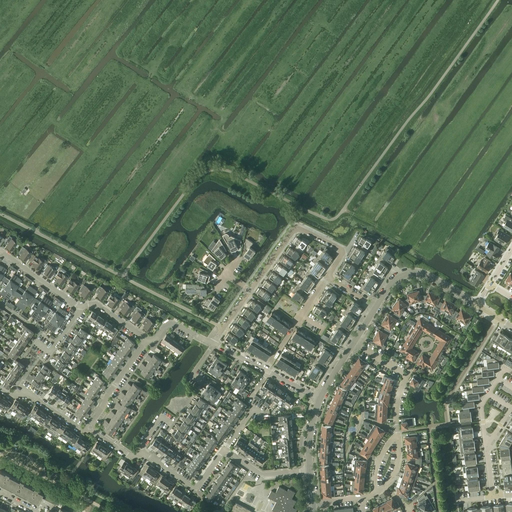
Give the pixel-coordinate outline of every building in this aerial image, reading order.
[(504,224),(503,226),(511,232),(511,230),(511,223),(511,222),(511,221),(511,219),(506,215),(503,219),(505,221),(503,222),(504,223),(504,224)] [(503,245),(509,236),(499,229),(496,233),(498,234),(494,239),(503,245)] [(241,241),(234,237),(231,235),(229,236),(228,234),(227,233),(226,233),(225,233),(222,235),(226,242),(230,249),(232,251),(238,248),(237,246),(241,245),(241,241)] [(4,242),(7,244),(6,246),(12,251),(19,241),(15,238),(14,240),(11,238),(12,237),(9,236),(9,237),(8,236),(4,242)] [(298,245),(296,247),(302,252),(304,249),(307,244),(309,240),(304,238),(302,240),(297,237),(297,238),(296,237),(293,241),(298,245)] [(364,245),(362,248),(368,251),(369,248),(372,243),(374,239),(368,237),(366,240),(362,237),(361,237),(360,237),(357,241),(364,245)] [(243,255),(245,258),(245,259),(245,260),(246,261),(247,262),(249,259),(256,250),(250,246),(253,243),(247,239),(246,238),(246,239),(245,239),(245,243),(244,249),(247,251),(244,255),(243,255)] [(226,250),(220,240),(219,239),(216,243),(212,250),(216,254),(217,254),(221,259),(226,255),(223,251),(226,250)] [(488,251),(486,254),(494,259),(498,253),(497,252),(499,248),(489,242),(484,248),(488,251)] [(18,252),(21,254),(19,256),(26,260),(32,251),(28,248),(27,250),(25,248),(22,246),(18,252)] [(285,252),(290,255),(297,260),(295,258),(297,256),(299,257),(302,252),(296,247),(294,250),(290,248),(289,248),(288,248),(285,252)] [(351,251),(361,257),(363,255),(365,256),(368,251),(362,248),(360,250),(355,247),(355,248),(354,247),(351,251)] [(380,255),(378,258),(384,261),(385,259),(392,263),(395,258),(394,258),(394,257),(389,254),(391,251),(386,247),(384,251),(381,255),(380,255)] [(319,255),(317,257),(322,261),(324,259),(330,263),(333,259),(332,258),(332,257),(328,254),(329,252),(325,248),(323,251),(323,250),(319,255)] [(354,260),(352,263),(358,266),(361,262),(359,261),(361,257),(351,251),(348,256),(349,256),(349,257),(354,260)] [(213,269),(217,264),(214,261),(215,259),(209,253),(203,261),(207,264),(207,265),(213,269)] [(30,261),(33,264),(32,265),(38,269),(45,260),(41,257),(40,259),(35,255),(30,261)] [(279,260),(284,263),(291,268),(289,267),(291,264),(293,265),(297,260),(290,255),(288,258),(284,256),(283,257),(282,256),(279,260)] [(315,263),(313,266),(323,273),(326,269),(325,268),(325,267),(320,264),(322,261),(317,257),(316,257),(312,261),(315,263)] [(488,265),(490,261),(485,257),(483,261),(481,260),(477,266),(486,272),(490,266),(488,265)] [(378,264),(376,267),(385,273),(388,268),(387,268),(388,267),(382,264),(384,261),(378,258),(376,263),(378,264)] [(342,267),(351,273),(353,270),(355,271),(358,266),(352,263),(351,266),(346,262),(345,263),(344,262),(342,267)] [(42,269),(45,271),(44,273),(50,277),(57,268),(53,265),(52,267),(49,265),(46,263),(42,269)] [(274,268),(278,271),(285,276),(283,275),(285,272),(287,273),(291,268),(284,263),(282,267),(278,264),(278,265),(277,264),(274,268)] [(309,268),(306,272),(311,276),(313,273),(318,277),(319,276),(320,277),(323,273),(313,266),(311,269),(309,268)] [(196,279),(203,281),(203,280),(208,282),(210,275),(206,274),(207,271),(200,267),(200,268),(199,268),(198,269),(198,270),(197,270),(197,271),(197,272),(196,273),(196,272),(196,273),(197,273),(196,274),(196,275),(196,276),(196,277),(196,278),(196,279)] [(339,272),(345,276),(343,278),(348,282),(351,277),(349,276),(351,273),(342,267),(339,271),(340,272),(339,272)] [(372,269),(369,273),(374,277),(376,274),(381,277),(382,277),(383,277),(385,273),(376,267),(374,270),(372,269)] [(54,276),(57,278),(56,280),(62,284),(69,275),(65,272),(64,274),(61,272),(59,270),(54,276)] [(482,279),(484,276),(475,270),(476,271),(473,276),(471,275),(469,280),(477,285),(481,279),(482,279)] [(268,276),(272,280),(279,284),(278,283),(279,280),(281,281),(285,276),(278,271),(276,275),(272,272),(272,273),(271,272),(268,276)] [(304,278),(302,280),(312,287),(315,283),(314,283),(315,282),(310,278),(311,276),(306,272),(303,277),(304,278)] [(368,279),(366,282),(376,288),(379,284),(378,283),(373,279),(374,277),(369,273),(366,278),(368,279)] [(6,277),(3,281),(11,287),(18,277),(13,274),(9,279),(6,277)] [(18,277),(11,287),(18,292),(21,288),(18,286),(22,280),(18,277)] [(65,285),(68,287),(67,288),(73,293),(80,283),(76,280),(75,282),(70,278),(65,285)] [(262,284),(267,288),(273,292),(272,291),(274,288),(275,289),(279,284),(272,280),(270,283),(266,280),(266,281),(265,280),(262,284)] [(299,282),(296,287),(303,292),(301,291),(303,288),(308,292),(308,291),(309,292),(312,287),(302,280),(300,283),(299,282)] [(0,292),(0,293),(4,297),(11,287),(3,281),(0,286),(3,288),(0,292)] [(362,284),(359,289),(365,292),(366,289),(372,293),(372,292),(373,293),(376,288),(366,282),(364,285),(362,284)] [(79,290),(81,292),(80,294),(86,298),(92,291),(93,292),(96,288),(95,287),(93,288),(93,289),(89,286),(88,288),(86,286),(85,286),(83,284),(79,290)] [(199,284),(186,284),(185,290),(185,291),(186,292),(187,293),(188,294),(189,294),(190,294),(200,292),(200,294),(206,295),(206,289),(203,289),(204,286),(199,286),(199,284)] [(21,288),(18,292),(26,298),(33,288),(28,285),(25,290),(21,288)] [(95,292),(98,293),(96,295),(103,300),(105,297),(106,298),(108,295),(107,294),(110,290),(106,287),(104,289),(102,287),(99,286),(95,292)] [(4,297),(8,300),(12,294),(15,296),(18,292),(11,287),(4,297)] [(300,295),(303,292),(296,287),(292,292),(293,293),(291,296),(296,300),(296,301),(300,304),(304,299),(303,298),(304,297),(300,295)] [(33,288),(26,298),(34,303),(36,299),(33,296),(37,291),(33,288)] [(266,299),(268,297),(269,298),(273,292),(267,288),(264,291),(261,288),(260,289),(259,288),(256,293),(266,299)] [(323,295),(333,301),(335,298),(336,299),(339,294),(334,291),(332,293),(327,290),(326,291),(325,290),(323,295)] [(413,291),(415,302),(419,301),(419,302),(423,302),(423,296),(420,296),(419,291),(417,291),(417,290),(413,291)] [(408,299),(406,300),(410,306),(412,304),(412,303),(415,302),(413,291),(409,292),(409,293),(407,294),(408,299)] [(423,296),(423,302),(426,303),(426,301),(430,303),(434,293),(431,291),(430,292),(428,291),(426,296),(423,296)] [(15,304),(19,307),(26,298),(18,292),(15,296),(19,299),(15,304)] [(434,293),(430,303),(433,305),(432,306),(434,306),(433,309),(436,311),(440,303),(437,301),(439,296),(438,296),(438,295),(434,293)] [(106,299),(109,301),(108,303),(114,308),(121,298),(117,295),(116,297),(113,295),(111,294),(106,299)] [(323,305),(322,305),(330,310),(333,305),(331,304),(333,301),(323,295),(320,299),(321,300),(325,303),(324,306),(323,305)] [(36,299),(34,303),(41,308),(48,299),(44,296),(40,301),(36,299)] [(213,309),(219,300),(219,299),(217,298),(214,296),(211,301),(208,299),(207,301),(206,300),(203,305),(209,308),(210,308),(212,309),(213,308),(213,309)] [(26,298),(19,307),(23,310),(27,305),(30,307),(34,303),(26,298)] [(48,299),(41,308),(49,314),(52,310),(48,307),(52,302),(48,299)] [(395,303),(403,309),(406,306),(407,307),(410,306),(406,300),(403,302),(399,299),(398,300),(397,300),(395,303)] [(440,303),(436,311),(438,312),(439,311),(444,313),(445,311),(451,302),(447,299),(447,300),(445,300),(443,304),(440,303)] [(247,305),(252,308),(259,313),(259,312),(257,311),(259,309),(261,310),(265,304),(258,300),(256,303),(252,300),(251,301),(250,300),(247,305)] [(119,307),(121,309),(120,310),(126,315),(133,305),(129,303),(128,304),(125,302),(123,301),(119,307)] [(349,305),(346,310),(351,313),(353,311),(359,315),(362,310),(361,310),(361,309),(357,306),(358,305),(353,302),(353,303),(352,303),(350,306),(349,305)] [(452,317),(456,312),(453,310),(455,305),(454,305),(454,304),(451,302),(445,311),(448,313),(446,317),(451,319),(452,317)] [(30,315),(34,318),(41,308),(34,303),(30,307),(34,310),(30,315)] [(396,311),(394,314),(399,317),(402,313),(405,310),(403,309),(395,303),(392,306),(393,307),(392,308),(396,311)] [(326,315),(330,310),(322,305),(320,308),(317,306),(316,307),(315,306),(312,312),(317,315),(317,314),(323,317),(325,314),(326,315)] [(52,310),(49,314),(56,319),(63,309),(59,306),(55,312),(52,310)] [(41,308),(34,318),(38,321),(42,316),(46,318),(49,314),(41,308)] [(242,313),(246,316),(253,321),(251,319),(253,317),(255,318),(259,313),(252,308),(250,311),(246,308),(246,309),(245,308),(242,313)] [(63,309),(56,319),(64,325),(67,320),(63,318),(67,312),(63,309)] [(130,315),(133,317),(131,318),(138,323),(144,314),(140,311),(140,312),(137,310),(134,309),(130,315)] [(345,316),(343,318),(353,325),(355,321),(354,320),(355,319),(350,316),(351,313),(346,310),(345,309),(342,314),(345,316)] [(456,312),(452,317),(455,319),(456,317),(460,321),(467,312),(463,309),(462,310),(461,309),(458,313),(456,312)] [(90,321),(89,322),(90,323),(98,312),(96,311),(95,313),(92,311),(86,318),(90,321)] [(98,312),(90,323),(91,323),(95,325),(101,317),(98,315),(99,313),(98,312)] [(266,315),(262,320),(265,322),(266,320),(271,323),(276,315),(273,313),(272,312),(268,317),(266,315)] [(467,312),(460,321),(465,324),(463,326),(466,328),(470,322),(468,320),(471,316),(469,315),(470,314),(467,312)] [(45,326),(49,329),(52,325),(56,319),(49,314),(46,318),(49,320),(45,326)] [(384,318),(393,324),(395,325),(396,322),(399,317),(394,314),(393,317),(388,314),(387,315),(386,315),(384,318)] [(276,315),(271,323),(275,327),(281,319),(279,318),(280,318),(276,315)] [(236,321),(240,324),(247,329),(246,327),(247,325),(249,326),(253,321),(246,316),(244,319),(240,317),(239,317),(236,321)] [(101,317),(95,325),(98,327),(97,328),(98,329),(106,318),(105,317),(103,319),(101,317)] [(141,323),(144,325),(143,327),(149,331),(153,326),(154,327),(155,327),(157,324),(157,323),(152,319),(151,320),(148,318),(148,319),(145,317),(141,323)] [(106,318),(98,329),(99,329),(100,328),(103,331),(109,323),(106,321),(107,319),(106,318)] [(335,324),(336,325),(342,329),(343,326),(349,329),(350,329),(353,325),(343,318),(341,322),(338,320),(335,324)] [(386,327),(385,329),(392,333),(393,330),(390,329),(393,324),(384,318),(382,322),(383,322),(382,324),(386,327)] [(49,329),(54,332),(57,326),(61,329),(64,325),(56,319),(52,325),(49,329)] [(281,319),(275,327),(279,330),(285,322),(282,319),(282,320),(281,319)] [(420,319),(415,326),(422,330),(422,329),(423,330),(427,323),(420,319)] [(109,323),(103,331),(106,333),(106,334),(107,334),(115,324),(113,322),(111,325),(109,323)] [(285,322),(279,330),(284,333),(289,325),(288,324),(289,324),(285,322)] [(427,323),(423,330),(432,335),(436,329),(427,323)] [(21,330),(30,336),(33,332),(22,324),(21,326),(23,328),(21,330)] [(107,334),(108,335),(108,334),(112,337),(117,329),(114,327),(116,324),(115,324),(107,334)] [(230,329),(235,332),(241,337),(240,336),(242,333),(243,334),(247,329),(240,324),(238,327),(234,325),(233,325),(230,329)] [(335,331),(333,334),(343,340),(346,336),(345,335),(345,334),(340,331),(342,329),(336,325),(333,330),(335,331)] [(408,333),(410,335),(417,339),(422,330),(415,326),(413,325),(408,333)] [(75,331),(86,339),(87,338),(86,337),(88,334),(80,328),(78,331),(76,329),(75,331)] [(377,331),(375,334),(385,339),(386,336),(389,338),(392,333),(385,329),(383,332),(379,330),(378,331),(377,331)] [(436,329),(432,335),(440,340),(444,334),(436,329)] [(16,333),(27,341),(30,336),(21,330),(23,332),(21,334),(17,331),(16,333)] [(291,338),(296,341),(302,332),(298,330),(298,331),(296,330),(291,338)] [(82,342),(84,339),(85,340),(86,339),(75,331),(74,332),(76,334),(74,336),(82,342)] [(237,342),(241,337),(235,332),(232,335),(229,333),(228,334),(227,333),(223,338),(228,341),(229,340),(234,344),(236,341),(237,342)] [(302,332),(296,341),(301,344),(306,336),(305,335),(305,334),(302,332)] [(490,340),(494,343),(498,345),(504,335),(500,332),(497,337),(494,335),(490,340)] [(19,338),(17,340),(24,345),(27,341),(16,333),(14,335),(19,338)] [(161,341),(166,345),(173,335),(171,334),(169,337),(166,335),(161,341)] [(340,344),(343,340),(333,334),(331,337),(330,336),(327,340),(332,344),(334,341),(339,344),(340,344)] [(383,343),(385,339),(375,334),(373,338),(374,339),(373,340),(378,343),(377,345),(384,349),(385,346),(383,345),(384,343),(383,343)] [(444,334),(440,340),(441,341),(440,342),(447,346),(451,338),(444,334)] [(173,335),(166,345),(170,348),(175,341),(172,339),(174,336),(173,335)] [(249,345),(247,347),(249,348),(248,348),(252,351),(257,342),(253,339),(254,337),(251,335),(246,343),(249,345)] [(410,335),(405,343),(411,347),(417,339),(410,335)] [(504,335),(498,345),(502,348),(503,346),(509,337),(504,335)] [(80,347),(81,346),(80,345),(82,342),(74,336),(72,339),(70,338),(69,339),(80,347)] [(306,336),(301,344),(305,347),(306,346),(311,338),(307,336),(306,336)] [(503,346),(502,348),(506,351),(511,341),(511,339),(509,337),(503,346)] [(124,342),(134,349),(135,348),(132,346),(134,343),(127,338),(124,342)] [(306,346),(305,347),(310,349),(308,351),(311,353),(315,348),(312,346),(315,341),(314,341),(314,340),(311,338),(306,346)] [(76,350),(79,347),(79,348),(80,347),(69,339),(68,341),(70,342),(68,345),(70,346),(76,350)] [(10,342),(21,350),(24,345),(17,340),(15,343),(11,340),(9,342),(10,342)] [(175,341),(170,348),(175,351),(182,341),(180,340),(178,343),(175,341)] [(182,341),(175,351),(179,354),(184,347),(181,345),(183,342),(182,341)] [(12,347),(11,349),(18,354),(21,350),(10,342),(9,342),(8,344),(12,347)] [(121,346),(128,351),(130,349),(133,351),(134,349),(124,342),(121,346)] [(257,342),(252,351),(256,354),(261,346),(262,345),(257,342)] [(440,342),(435,350),(442,354),(447,346),(440,342)] [(401,350),(408,355),(412,348),(411,348),(411,347),(405,343),(401,350)] [(74,355),(75,354),(74,354),(76,350),(70,346),(68,345),(66,348),(64,346),(63,347),(74,355)] [(261,346),(256,354),(261,356),(266,348),(262,345),(261,346)] [(118,351),(128,358),(129,357),(126,354),(128,351),(121,346),(118,351)] [(322,352),(320,354),(330,361),(333,357),(332,356),(332,355),(327,352),(329,349),(323,346),(320,351),(322,352)] [(63,353),(70,359),(73,356),(74,355),(63,347),(62,349),(64,350),(62,353),(63,353)] [(266,348),(261,356),(264,358),(265,358),(266,359),(271,351),(266,348)] [(408,355),(406,357),(413,361),(418,352),(412,348),(408,355)] [(3,351),(10,355),(12,357),(14,359),(18,354),(11,349),(9,352),(5,349),(3,351)] [(435,350),(430,358),(437,362),(442,354),(435,350)] [(115,356),(121,360),(123,358),(127,360),(128,358),(118,351),(115,356)] [(68,363),(68,364),(69,363),(68,362),(70,359),(63,353),(62,353),(60,356),(58,354),(57,356),(68,363)] [(146,356),(160,366),(162,363),(165,365),(166,363),(153,354),(152,357),(148,354),(146,356)] [(281,354),(276,363),(277,363),(277,364),(281,366),(286,357),(281,354)] [(317,357),(314,361),(319,365),(321,362),(326,365),(327,365),(330,361),(320,354),(318,358),(317,357)] [(422,355),(417,364),(423,367),(425,365),(429,359),(422,355)] [(57,361),(64,367),(67,364),(68,365),(68,364),(68,363),(57,356),(56,357),(58,359),(57,361)] [(112,360),(121,367),(123,365),(119,363),(121,360),(115,356),(112,360)] [(147,363),(160,372),(161,370),(158,369),(160,366),(146,356),(145,358),(149,361),(147,363)] [(215,359),(212,363),(218,367),(222,361),(215,356),(213,358),(215,359)] [(286,357),(281,366),(284,368),(285,368),(291,360),(286,357)] [(356,362),(363,367),(364,368),(368,363),(366,361),(365,362),(359,358),(356,362),(356,363),(356,362)] [(425,365),(432,370),(437,362),(430,358),(429,359),(425,365)] [(486,363),(487,366),(488,370),(493,370),(493,367),(499,366),(498,362),(493,358),(486,359),(486,363)] [(15,363),(14,365),(21,370),(24,366),(15,360),(14,362),(15,363)] [(108,364),(115,369),(117,366),(120,369),(121,367),(112,360),(108,364)] [(291,360),(285,368),(287,369),(286,370),(290,372),(295,363),(291,360)] [(62,372),(63,371),(62,370),(64,367),(57,361),(55,364),(52,363),(51,364),(62,372)] [(222,361),(218,367),(222,370),(225,366),(227,368),(229,365),(222,361)] [(312,367),(311,370),(321,376),(323,372),(322,371),(323,370),(318,367),(319,365),(314,361),(311,366),(312,367)] [(353,367),(360,371),(363,367),(356,362),(356,363),(353,367)] [(140,365),(154,374),(156,372),(158,373),(160,372),(147,363),(146,365),(142,363),(140,365)] [(206,368),(213,373),(218,367),(212,363),(210,367),(208,366),(206,368)] [(295,363),(290,372),(293,374),(293,373),(295,374),(300,366),(295,363)] [(105,369),(115,376),(116,374),(113,372),(115,369),(108,364),(105,369)] [(9,368),(18,375),(21,370),(14,365),(12,368),(10,367),(9,368)] [(49,375),(50,374),(49,373),(51,370),(43,365),(41,368),(39,366),(38,367),(49,375)] [(141,372),(153,381),(154,379),(152,378),(154,374),(140,365),(139,367),(143,370),(141,372)] [(481,367),(482,374),(483,378),(488,378),(488,375),(494,374),(493,370),(488,370),(487,366),(481,367)] [(39,370),(37,373),(45,379),(47,376),(48,376),(49,375),(38,367),(37,369),(39,370)] [(218,367),(213,373),(220,378),(222,375),(220,374),(222,370),(218,367)] [(350,371),(357,376),(360,371),(353,367),(350,371)] [(9,372),(7,374),(14,379),(18,375),(9,368),(7,370),(9,372)] [(111,375),(114,377),(115,376),(105,369),(102,373),(109,378),(111,375)] [(236,376),(241,380),(245,374),(238,369),(237,371),(238,373),(236,376)] [(307,375),(312,378),(311,379),(317,382),(321,376),(311,370),(307,375)] [(241,380),(246,384),(249,380),(250,381),(254,376),(247,371),(245,374),(241,380)] [(347,375),(354,380),(357,376),(350,371),(347,375)] [(43,383),(44,383),(43,382),(45,379),(37,373),(35,376),(33,374),(32,376),(43,383)] [(2,377),(11,384),(14,379),(7,374),(6,377),(4,375),(2,377)] [(476,375),(477,382),(478,386),(484,385),(483,383),(489,382),(488,378),(483,378),(482,374),(476,375)] [(344,379),(353,385),(356,381),(354,380),(347,375),(344,379)] [(413,377),(410,382),(412,383),(411,386),(414,388),(415,389),(416,389),(418,391),(420,388),(423,384),(425,381),(416,375),(414,378),(413,377)] [(31,382),(39,387),(41,389),(44,384),(43,383),(32,376),(31,377),(33,379),(31,382)] [(94,380),(104,388),(105,386),(102,384),(104,381),(97,376),(94,380)] [(241,380),(236,376),(233,380),(231,379),(227,376),(225,379),(229,382),(230,381),(236,386),(241,380)] [(381,381),(384,382),(392,385),(394,379),(386,377),(383,376),(381,381)] [(8,388),(11,384),(2,377),(1,379),(3,381),(1,383),(8,388)] [(341,383),(348,388),(349,389),(353,385),(344,379),(341,383)] [(91,385),(98,390),(100,387),(103,389),(104,388),(94,380),(91,385)] [(243,387),(246,384),(241,380),(236,386),(243,391),(245,389),(243,387)] [(264,393),(271,384),(266,380),(262,387),(261,386),(259,389),(263,391),(262,392),(264,393)] [(210,382),(205,389),(211,393),(215,388),(211,385),(212,384),(210,382)] [(471,383),(472,390),(473,394),(479,393),(478,391),(484,390),(484,385),(478,386),(477,382),(471,383)] [(126,384),(140,394),(142,391),(145,393),(146,392),(133,383),(131,385),(127,383),(126,384)] [(127,392),(139,401),(140,399),(138,397),(140,394),(126,384),(124,387),(129,389),(127,392)] [(271,384),(264,393),(266,395),(268,392),(271,393),(276,387),(271,384)] [(50,395),(49,397),(50,398),(58,387),(57,386),(56,387),(53,385),(47,393),(50,395)] [(88,389),(98,397),(99,395),(96,393),(98,390),(91,385),(88,389)] [(339,386),(337,392),(344,395),(346,390),(339,386)] [(58,387),(50,398),(52,399),(53,397),(56,399),(62,391),(58,388),(59,388),(58,387)] [(276,387),(271,393),(273,395),(271,398),(273,400),(280,390),(276,387)] [(215,388),(211,393),(217,397),(222,391),(220,389),(219,391),(215,388)] [(88,389),(84,394),(87,396),(92,398),(94,396),(97,398),(98,397),(88,389)] [(204,395),(208,398),(211,393),(205,389),(200,396),(203,397),(204,395)] [(280,390),(273,400),(275,401),(277,398),(279,400),(284,393),(280,390)] [(466,390),(467,397),(468,402),(474,401),(473,399),(479,398),(479,393),(473,394),(472,390),(466,390)] [(62,391),(56,399),(59,401),(57,403),(59,404),(66,393),(65,392),(65,393),(62,391)] [(120,393),(134,403),(136,400),(138,402),(139,401),(127,392),(125,394),(121,391),(120,393)] [(376,397),(379,398),(388,400),(389,394),(381,392),(378,391),(376,397)] [(337,392),(335,396),(342,400),(344,395),(337,392)] [(66,393),(59,404),(60,405),(62,403),(65,405),(70,397),(67,394),(67,393),(66,393)] [(123,403),(133,409),(134,408),(132,406),(134,403),(120,393),(118,395),(122,398),(120,401),(123,403)] [(213,404),(217,397),(211,393),(208,398),(212,401),(210,403),(213,404)] [(284,393),(279,400),(282,402),(280,405),(282,406),(289,396),(284,393)] [(84,400),(94,407),(95,405),(92,403),(94,400),(92,398),(87,396),(84,400)] [(289,396),(282,406),(276,414),(279,414),(283,407),(286,404),(288,406),(293,399),(289,396)] [(461,398),(462,405),(463,405),(463,410),(469,409),(469,406),(474,405),(474,401),(468,402),(467,397),(461,398)] [(205,409),(206,409),(206,408),(205,407),(208,404),(200,398),(198,401),(196,400),(195,401),(205,409)] [(3,399),(0,403),(0,408),(1,410),(0,410),(4,413),(9,406),(8,406),(11,403),(8,400),(7,401),(3,399)] [(13,402),(8,409),(11,411),(12,411),(16,414),(22,405),(18,402),(19,401),(16,399),(13,402)] [(234,402),(244,409),(247,405),(238,399),(236,402),(235,401),(234,402)] [(81,404),(88,409),(90,406),(93,408),(94,407),(84,400),(81,404)] [(202,412),(204,409),(205,410),(206,409),(205,409),(195,401),(194,402),(196,404),(194,407),(202,412)] [(333,401),(330,406),(338,409),(340,404),(333,401)] [(116,404),(130,413),(132,411),(135,413),(136,411),(133,409),(123,403),(121,405),(117,402),(116,404)] [(235,406),(234,409),(241,414),(244,409),(234,402),(232,404),(235,406)] [(78,409),(88,416),(89,414),(86,412),(88,409),(81,404),(78,409)] [(117,411),(129,420),(130,419),(128,417),(130,413),(116,404),(114,406),(119,409),(117,411)] [(22,405),(16,414),(20,416),(19,417),(22,419),(27,412),(29,409),(26,407),(26,408),(22,405)] [(35,405),(28,415),(31,417),(31,416),(35,419),(41,411),(37,408),(38,407),(35,405)] [(458,412),(459,417),(471,415),(470,411),(469,411),(469,409),(463,410),(463,405),(462,405),(459,406),(460,412),(458,412)] [(330,406),(328,410),(336,414),(338,409),(330,406)] [(200,417),(200,416),(200,415),(202,412),(194,407),(192,409),(190,408),(189,409),(200,417)] [(86,417),(88,416),(78,409),(74,413),(81,418),(83,415),(86,417)] [(196,420),(196,421),(198,417),(199,418),(200,417),(189,409),(188,411),(190,412),(188,415),(196,420)] [(227,411),(237,418),(241,414),(234,409),(232,412),(228,409),(227,411)] [(41,411),(35,419),(39,422),(39,423),(42,425),(49,415),(46,413),(45,414),(41,411)] [(110,413),(124,423),(126,420),(128,421),(129,420),(117,411),(115,413),(111,411),(110,413)] [(229,415),(227,418),(234,423),(237,418),(227,411),(226,413),(229,415)] [(111,420),(123,429),(124,427),(122,426),(124,423),(110,413),(108,415),(112,418),(111,420)] [(49,415),(42,425),(44,427),(45,426),(49,429),(52,425),(55,421),(51,418),(52,417),(49,415)] [(194,425),(195,424),(194,424),(196,421),(196,420),(188,415),(186,418),(184,416),(183,418),(194,425)] [(324,420),(327,421),(332,423),(334,418),(326,415),(324,420)] [(461,421),(461,423),(471,422),(470,420),(472,420),(471,415),(459,417),(460,422),(461,421)] [(190,429),(192,426),(193,426),(194,425),(183,418),(182,419),(184,421),(182,423),(190,429)] [(221,420),(231,427),(234,423),(227,418),(225,420),(222,418),(221,420)] [(413,425),(413,420),(412,418),(404,419),(404,421),(401,422),(402,427),(407,427),(407,426),(413,425)] [(103,422),(117,431),(119,428),(122,430),(123,429),(111,420),(109,422),(105,420),(103,422)] [(223,424),(221,427),(228,431),(231,427),(221,420),(220,422),(223,424)] [(52,425),(49,429),(53,432),(52,432),(55,435),(62,425),(62,424),(60,422),(59,423),(55,421),(52,425)] [(104,429),(115,437),(117,438),(118,436),(115,434),(117,431),(103,422),(102,424),(106,426),(104,429)] [(188,434),(189,433),(188,432),(190,429),(182,423),(180,426),(178,425),(177,426),(188,434)] [(62,425),(55,435),(58,437),(59,436),(63,439),(69,430),(65,427),(65,426),(62,424),(62,425)] [(381,435),(384,431),(377,426),(374,424),(371,429),(381,435)] [(457,426),(458,433),(473,431),(472,427),(471,427),(471,425),(457,426)] [(178,429),(176,432),(184,437),(186,434),(187,435),(188,434),(177,426),(176,427),(178,429)] [(215,429),(225,436),(228,431),(221,427),(219,429),(216,427),(215,429)] [(217,433),(215,436),(222,440),(225,436),(215,429),(214,431),(217,433)] [(369,433),(378,439),(381,435),(371,429),(369,433)] [(69,430),(63,439),(67,441),(66,442),(69,444),(75,435),(76,434),(73,432),(72,433),(69,430)] [(458,433),(459,440),(472,438),(472,436),(473,436),(473,431),(458,433)] [(182,440),(184,437),(176,432),(174,434),(172,433),(171,434),(182,442),(183,441),(182,440)] [(405,437),(406,443),(416,441),(416,436),(417,436),(416,432),(411,433),(411,436),(405,437)] [(366,437),(368,439),(375,443),(378,439),(369,433),(366,437)] [(69,444),(72,446),(72,445),(76,448),(82,440),(75,435),(69,444)] [(499,444),(509,446),(511,440),(504,435),(499,444)] [(205,438),(215,445),(219,440),(212,436),(210,438),(207,436),(205,438)] [(233,446),(238,449),(245,439),(240,436),(238,439),(233,446)] [(151,444),(151,445),(154,447),(152,450),(154,451),(161,440),(162,439),(161,438),(160,440),(156,438),(155,439),(154,438),(150,443),(151,444)] [(207,442),(205,444),(212,449),(215,445),(205,438),(204,439),(207,442)] [(459,440),(460,447),(475,444),(478,444),(477,439),(473,440),(472,438),(459,440)] [(245,439),(238,449),(242,452),(247,445),(244,443),(247,440),(245,439)] [(366,443),(373,448),(375,443),(368,439),(366,443)] [(82,440),(76,448),(80,451),(80,452),(83,454),(89,445),(90,444),(87,442),(86,443),(82,440)] [(161,440),(154,451),(155,452),(156,449),(159,451),(165,444),(162,441),(162,440),(161,440)] [(90,451),(93,453),(93,452),(98,455),(103,447),(99,444),(100,443),(97,441),(95,444),(90,451)] [(247,445),(242,452),(247,455),(254,445),(252,444),(249,442),(247,445)] [(370,452),(373,448),(366,443),(363,448),(370,452)] [(165,444),(159,451),(162,453),(160,456),(162,457),(170,446),(168,445),(168,446),(165,444)] [(199,447),(209,454),(212,449),(205,444),(204,447),(200,445),(199,447)] [(460,447),(460,453),(465,452),(474,451),(474,449),(475,449),(475,444),(460,447)] [(499,444),(500,454),(511,452),(511,448),(511,447),(509,446),(499,444)] [(254,445),(247,455),(251,458),(256,451),(253,449),(255,446),(254,445)] [(170,446),(162,457),(163,458),(165,455),(168,457),(173,450),(173,449),(170,447),(171,446),(170,446)] [(103,447),(98,455),(101,458),(101,459),(104,461),(109,454),(111,451),(108,449),(107,450),(103,447)] [(201,451),(199,453),(206,458),(209,454),(199,447),(198,448),(201,451)] [(370,452),(363,448),(360,452),(367,457),(370,452)] [(173,450),(168,457),(170,459),(169,461),(170,462),(178,451),(177,451),(176,451),(173,449),(173,450)] [(257,449),(256,451),(251,458),(256,461),(263,451),(261,450),(260,451),(257,449)] [(178,451),(170,462),(172,463),(173,461),(176,463),(182,455),(178,453),(179,452),(178,451)] [(263,451),(256,461),(260,465),(265,458),(262,456),(264,452),(263,451)] [(416,457),(415,461),(421,462),(422,459),(420,451),(418,451),(407,453),(407,458),(416,457)] [(193,455),(203,462),(206,458),(199,453),(198,452),(196,455),(194,454),(193,453),(192,454),(193,455)] [(195,459),(193,462),(200,467),(203,462),(193,455),(192,457),(195,459)] [(124,461),(117,470),(120,473),(121,472),(125,475),(131,466),(126,463),(127,462),(125,460),(124,461)] [(187,464),(197,471),(200,467),(193,462),(191,461),(189,463),(188,462),(187,464)] [(226,466),(236,473),(238,471),(234,469),(236,466),(232,463),(230,461),(226,466)] [(407,463),(405,468),(418,472),(421,465),(421,462),(415,461),(415,465),(407,463)] [(194,476),(197,471),(187,464),(186,466),(189,468),(187,471),(194,476)] [(463,473),(466,472),(478,471),(477,466),(476,466),(476,464),(466,465),(466,466),(462,466),(463,473)] [(131,466),(125,475),(129,477),(128,478),(131,480),(136,474),(136,473),(138,470),(136,468),(135,469),(131,466)] [(144,467),(139,473),(142,476),(142,475),(147,478),(152,469),(148,466),(146,469),(144,467)] [(230,475),(232,472),(235,475),(236,473),(226,466),(223,470),(230,475)] [(404,473),(420,478),(420,477),(417,476),(418,472),(405,468),(404,473)] [(152,469),(147,478),(150,480),(150,481),(153,483),(159,474),(160,473),(157,471),(156,472),(152,469)] [(4,473),(0,470),(0,482),(9,487),(14,478),(8,475),(9,474),(5,472),(4,473)] [(220,475),(230,482),(233,477),(230,475),(223,470),(220,475)] [(404,473),(402,477),(414,482),(416,479),(419,479),(420,478),(404,473)] [(159,474),(153,483),(156,485),(160,487),(166,479),(159,474)] [(217,479),(226,485),(227,483),(229,484),(230,482),(220,475),(217,479)] [(400,482),(416,488),(417,486),(414,486),(414,482),(402,477),(400,482)] [(19,480),(14,478),(9,487),(24,495),(28,485),(22,482),(23,481),(21,480),(19,479),(19,480)] [(166,479),(160,487),(164,490),(163,491),(167,493),(174,483),(171,481),(170,482),(166,479)] [(214,483),(224,491),(227,486),(226,485),(217,479),(214,483)] [(400,482),(399,487),(409,491),(411,491),(413,488),(416,489),(416,488),(400,482)] [(211,488),(218,493),(221,495),(223,492),(224,491),(214,483),(211,488)] [(469,490),(470,492),(479,491),(479,489),(480,489),(479,484),(467,485),(468,490),(469,490)] [(33,488),(28,485),(24,495),(37,502),(40,497),(42,493),(37,490),(37,489),(34,487),(33,488)] [(176,485),(168,496),(169,497),(170,496),(173,498),(179,490),(176,488),(178,486),(176,485)] [(295,511),(297,509),(292,507),(296,500),(291,498),(295,492),(288,488),(287,491),(279,486),(275,493),(271,490),(268,497),(276,501),(272,510),(275,511),(295,511)] [(403,494),(402,497),(407,499),(408,496),(407,495),(409,491),(399,487),(397,492),(403,494)] [(208,492),(218,499),(219,500),(220,499),(216,495),(218,493),(211,488),(208,492)] [(179,490),(173,498),(176,500),(176,501),(177,502),(185,491),(183,490),(182,492),(179,490)] [(185,491),(177,502),(178,503),(178,502),(182,504),(187,496),(185,494),(186,492),(185,491)] [(204,497),(211,502),(213,503),(215,500),(216,501),(218,499),(208,492),(204,497)] [(43,498),(53,504),(56,499),(45,493),(43,498)] [(420,510),(431,503),(427,495),(418,500),(420,503),(417,505),(420,510)] [(187,496),(182,504),(185,506),(184,507),(185,508),(193,497),(191,496),(190,498),(187,496)] [(193,497),(185,508),(186,508),(187,508),(190,510),(196,502),(193,500),(194,498),(193,497)] [(387,501),(392,510),(393,511),(394,511),(398,510),(397,509),(400,507),(397,502),(395,504),(392,498),(387,501)] [(57,499),(54,504),(58,506),(60,508),(63,502),(60,501),(57,499)] [(383,503),(387,511),(392,510),(387,501),(383,503)] [(234,511),(233,511),(248,511),(249,509),(235,502),(235,503),(231,510),(234,511)] [(378,506),(381,511),(387,511),(383,503),(378,506)] [(431,503),(420,510),(421,511),(427,511),(435,508),(432,503),(431,503)]
